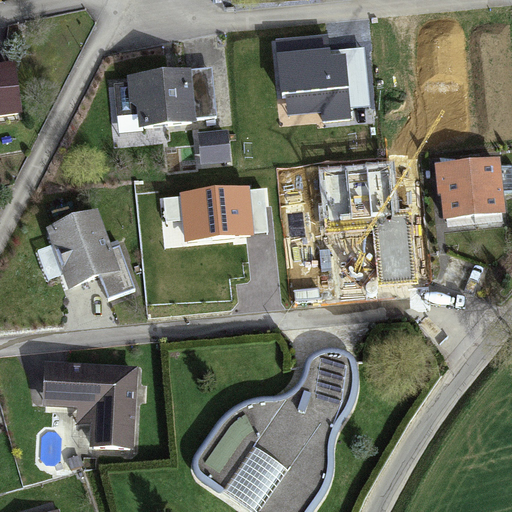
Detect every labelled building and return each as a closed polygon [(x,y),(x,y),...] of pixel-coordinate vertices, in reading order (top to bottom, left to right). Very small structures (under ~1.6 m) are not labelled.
[(345,55),(330,56),(327,33),(275,38),(281,97),(285,97),(287,114),(319,111),(320,122),(352,119),(345,55)] [(215,69),(115,80),(118,111),(145,108),(148,130),(221,123),(215,69)] [(11,71),(0,71),(0,118),(15,117),(11,71)] [(238,130),(205,134),(210,169),(242,165),(238,130)] [(499,167),(444,172),(449,228),(504,223),(499,167)] [(179,191),(184,242),(254,235),(249,184),(179,191)] [(105,211),(52,227),(74,298),(105,288),(111,309),(143,299),(126,243),(116,246),(105,211)] [(238,414),(194,477),(244,511),(324,511),(341,489),(342,435),(361,408),(364,382),(355,360),(338,358),(322,363),(304,396),(293,403),(238,414)] [(136,370),(46,365),(44,410),(94,412),(93,448),(132,450),(136,370)]
